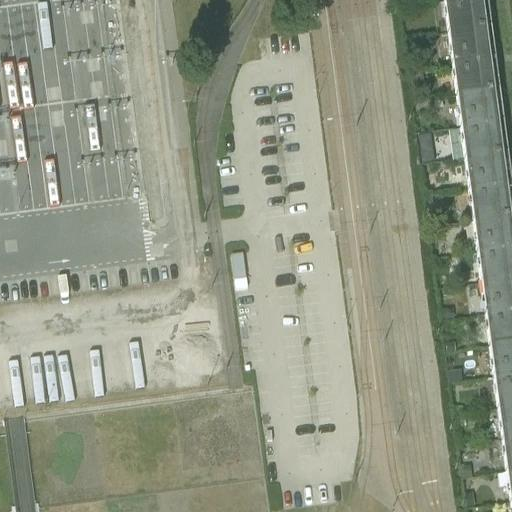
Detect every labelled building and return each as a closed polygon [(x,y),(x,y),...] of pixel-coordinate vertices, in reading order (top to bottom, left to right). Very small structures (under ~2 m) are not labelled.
[(485,0),(439,0),(444,36),(490,30),(485,0)] [(490,30),(444,36),(453,99),(498,93),(490,30)] [(498,93),(453,99),(461,161),(506,155),(498,93)] [(511,198),(506,155),(461,161),(470,224),(511,218),(511,198)] [(511,218),(470,224),(478,285),(511,281),(511,218)] [(511,281),(478,285),(486,349),(511,345),(511,281)] [(511,345),(486,349),(495,412),(511,409),(511,345)] [(511,409),(495,412),(503,474),(511,472),(511,409)] [(511,511),(511,472),(503,474),(508,511),(511,511)]
